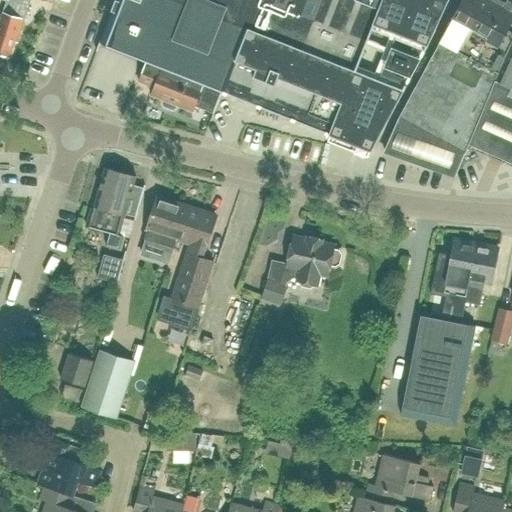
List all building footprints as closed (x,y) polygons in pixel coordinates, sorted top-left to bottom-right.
[(16,39),(18,39),(30,0),(47,0),(51,1),(50,0),(4,0),(6,1),(0,19),(0,54),(9,57),(16,39)] [(115,0),(99,42),(146,61),(222,91),(371,150),(427,45),(447,0),(115,0)] [(469,144),(493,80),(511,39),(511,13),(486,0),(460,0),(426,64),(397,118),(384,150),(456,174),(464,154),(469,144)] [(511,39),(493,80),(469,144),(511,161),(511,39)] [(214,110),(222,91),(146,61),(138,81),(153,87),(150,94),(163,99),(161,103),(163,107),(172,110),(175,109),(177,105),(193,111),(196,103),(214,110)] [(143,188),(132,185),(135,176),(104,167),(92,208),(90,208),(85,226),(108,232),(105,247),(120,251),(124,236),(118,234),(124,212),(135,215),(143,188)] [(173,248),(187,205),(157,196),(147,229),(143,239),(173,248)] [(164,296),(157,320),(191,331),(213,261),(201,257),(204,248),(206,248),(216,215),(187,205),(173,248),(174,248),(177,239),(192,244),(189,254),(186,253),(172,299),(164,296)] [(139,242),(141,222),(128,221),(127,241),(139,242)] [(261,298),(281,305),(289,283),(287,283),(287,282),(294,279),(295,279),(294,282),(318,288),(321,277),(328,278),(329,277),(328,277),(330,267),(336,269),(341,265),(344,254),(340,249),(335,247),(335,245),(336,245),(336,244),(293,234),(285,268),(288,269),(287,270),(283,269),(280,279),(268,275),(261,298)] [(498,248),(454,239),(450,259),(442,257),(435,290),(458,295),(456,301),(454,301),(452,314),(454,314),(452,321),(420,314),(400,414),(455,425),(475,325),(461,323),(465,302),(470,303),(468,315),(476,317),(483,282),(491,284),(498,248)] [(424,252),(419,268),(430,272),(436,255),(424,252)] [(103,254),(97,277),(116,283),(123,260),(103,254)] [(82,320),(102,326),(112,297),(92,291),(82,320)] [(494,357),(499,341),(505,343),(511,316),(511,311),(498,308),(490,339),(492,339),(487,355),(494,357)] [(99,349),(80,407),(116,418),(135,361),(99,349)] [(202,370),(188,365),(184,376),(199,381),(202,370)] [(78,401),(82,390),(65,384),(62,396),(78,401)] [(148,411),(143,428),(160,433),(165,416),(148,411)] [(16,429),(3,441),(9,448),(22,436),(16,429)] [(202,433),(199,442),(207,444),(208,441),(210,435),(202,433)] [(166,434),(166,450),(196,450),(196,434),(166,434)] [(211,434),(209,440),(222,444),(223,437),(224,436),(215,434),(211,434)] [(99,470),(82,464),(64,458),(68,445),(44,437),(39,451),(46,453),(36,483),(67,494),(72,496),(76,481),(94,487),(99,470)] [(198,443),(195,454),(211,458),(211,457),(214,447),(198,443)] [(389,504),(388,503),(392,491),(410,495),(416,474),(418,464),(382,454),(374,486),(367,484),(364,497),(364,498),(389,504)] [(429,477),(416,474),(410,495),(430,500),(433,487),(427,485),(429,477)] [(500,511),(501,508),(502,508),(504,501),(472,494),(473,488),(459,485),(452,511),(500,511)] [(78,511),(63,507),(67,494),(43,486),(39,500),(46,502),(42,511),(78,511)] [(133,511),(136,511),(182,511),(184,506),(152,497),(154,490),(139,487),(133,511)] [(391,511),(394,505),(388,503),(389,504),(364,498),(364,497),(357,495),(352,511),(391,511)] [(277,511),(280,504),(265,500),(262,511),(230,504),(227,511),(277,511)]
